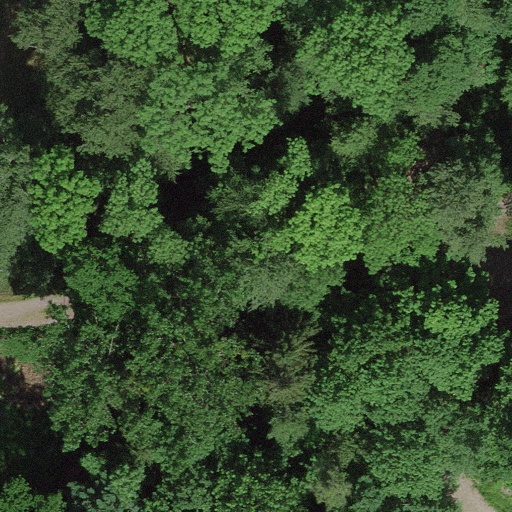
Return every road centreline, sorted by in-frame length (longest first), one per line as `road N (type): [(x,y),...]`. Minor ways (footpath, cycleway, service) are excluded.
road 1 (track): [(0,317),(396,240),(473,248)]
road 2 (track): [(365,245),(464,511)]
